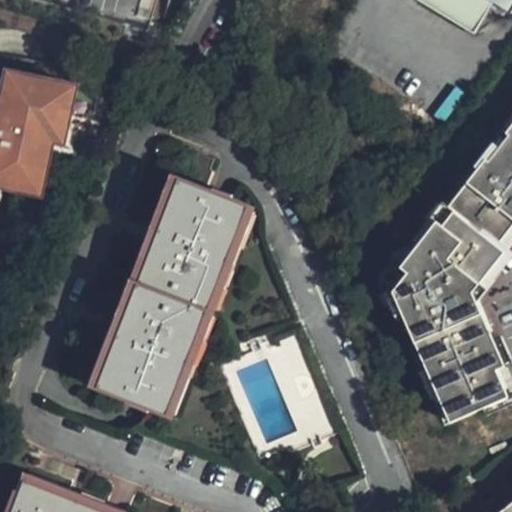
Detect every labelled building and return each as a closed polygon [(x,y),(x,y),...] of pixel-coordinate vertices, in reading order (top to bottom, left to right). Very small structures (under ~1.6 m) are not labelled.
[(37,0),(147,32),(156,0),(37,0)] [(493,5),(485,0),(418,0),(475,35),(493,5)] [(511,0),(485,0),(493,5),(511,16),(511,14),(511,0)] [(6,74),(0,99),(5,101),(0,124),(0,177),(11,180),(9,189),(38,196),(40,186),(49,142),(59,144),(70,87),(60,85),(6,74)] [(476,293),(511,246),(511,115),(492,141),(484,137),(476,136),(470,136),(464,138),(460,142),(456,145),(439,168),(434,177),(434,185),(436,193),(440,200),(444,203),(407,250),(403,248),(377,282),(395,322),(399,321),(446,426),(511,397),(500,370),(508,367),(476,293)] [(215,173),(219,161),(198,153),(188,178),(206,185),(212,172),(215,173)] [(162,416),(248,207),(178,179),(92,387),(162,416)] [(367,472),(264,237),(242,246),(345,482),(367,472)] [(111,511),(21,480),(9,511),(111,511)] [(511,511),(511,503),(500,511),(511,511)]
